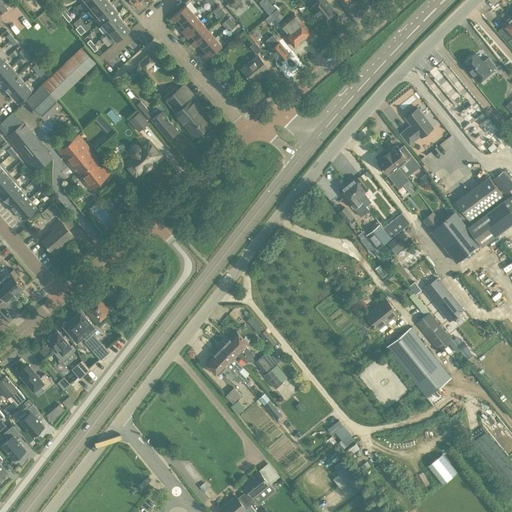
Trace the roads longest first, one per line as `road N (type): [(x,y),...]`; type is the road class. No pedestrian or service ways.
road 1 (unclassified): [(118,414),(352,117),(469,0)]
road 2 (secondary): [(20,511),(298,159)]
road 3 (track): [(511,422),(489,394),(458,381),(405,424),(350,423),(247,295),(247,271),(236,260)]
road 4 (unclassified): [(0,506),(183,266),(186,255),(162,230)]
road 5 (unknown): [(276,211),(354,254),(395,303),(404,323),(385,346)]
road 6 (secondary): [(437,0),(314,139)]
road 7 (residential): [(249,134),(155,12),(170,0)]
road 8 (unknown): [(108,255),(59,200),(48,142),(24,117)]
road 9 (unclassified): [(278,108),(403,0)]
road 10 (unknown): [(511,142),(427,38)]
road 11 (tertiary): [(151,217),(249,134)]
road 12 (unclassified): [(46,511),(118,414)]
